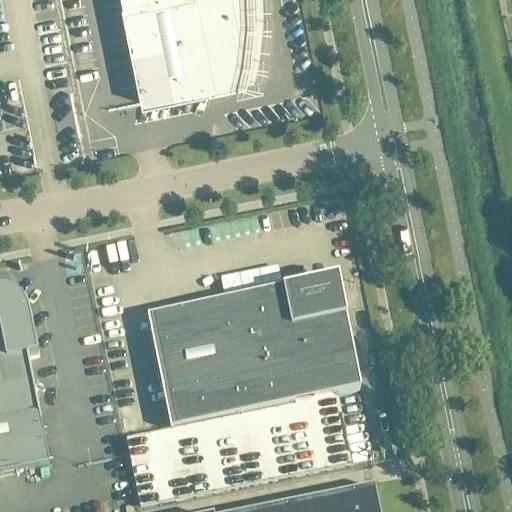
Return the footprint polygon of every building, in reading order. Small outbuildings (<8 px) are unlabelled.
[(253,0),(122,0),(123,5),(121,5),(141,105),(246,84),(251,62),(254,24),(253,0)] [(352,381),(340,322),(344,321),(343,318),(339,318),(337,307),(332,297),(322,291),(311,290),(300,292),(299,288),(283,291),(283,292),(257,297),(252,290),(242,297),(244,300),(157,317),(148,319),(148,321),(154,320),(175,428),(170,429),(170,431),(179,429),(332,398),(358,393),(356,380),(352,381)] [(0,477),(49,468),(34,392),(38,386),(31,381),(27,358),(38,356),(38,354),(37,354),(28,312),(24,302),(16,295),(6,291),(0,290),(0,477)] [(136,491),(154,487),(144,439),(126,442),(136,491)] [(377,511),(373,491),(375,491),(374,489),(259,511),(377,511)]
